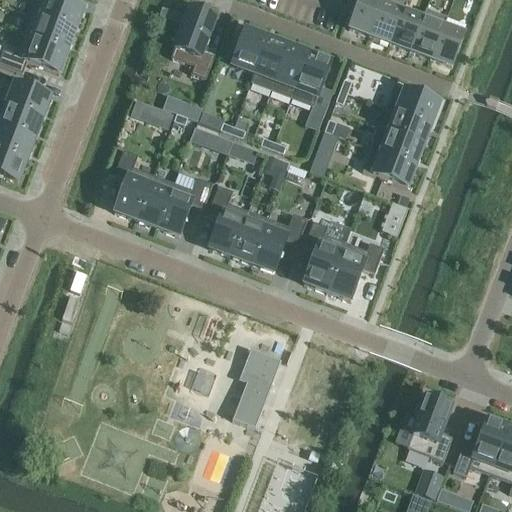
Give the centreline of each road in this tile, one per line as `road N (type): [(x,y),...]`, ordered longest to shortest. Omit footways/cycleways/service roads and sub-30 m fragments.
road 1 (residential): [(467,382),(43,217)]
road 2 (residential): [(43,217),(125,0)]
road 3 (residential): [(511,258),(467,382)]
road 4 (residential): [(0,332),(43,217)]
